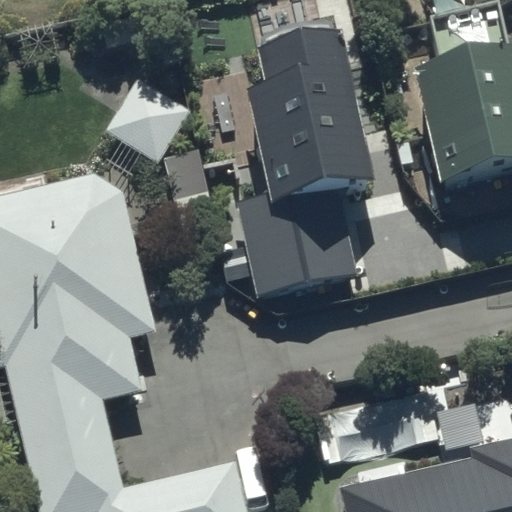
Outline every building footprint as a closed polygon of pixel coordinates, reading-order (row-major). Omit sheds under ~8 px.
[(402,84),(425,195),(511,177),(511,63),(502,12),(422,28),(432,78),(402,84)] [(254,50),(256,58),(247,60),(253,97),(233,100),(253,204),(229,209),(247,308),(351,289),(335,201),(365,196),(337,43),(326,45),(325,38),(321,37),(305,37),(285,39),(270,42),(259,47),(254,50)] [(186,116),(133,84),(99,140),(152,172),(186,116)] [(82,182),(0,203),(0,382),(30,511),(236,511),(227,468),(116,494),(97,409),(135,400),(122,347),(151,340),(118,198),(82,182)] [(377,246),(383,279),(436,270),(431,237),(377,246)] [(335,497),(338,511),(511,511),(511,411),(506,422),(510,447),(467,454),(470,467),(335,497)]
